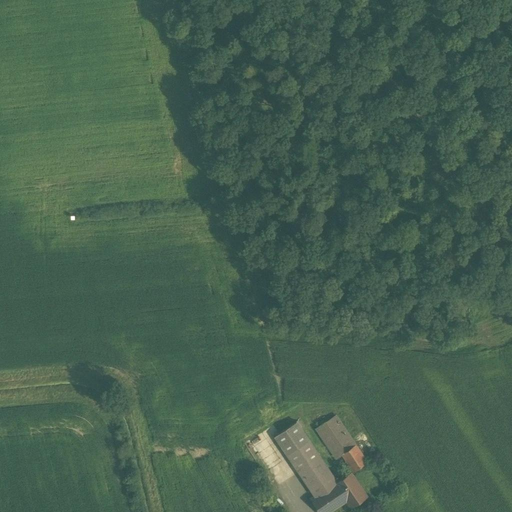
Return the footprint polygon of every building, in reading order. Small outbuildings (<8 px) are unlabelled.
[(268,402),(263,402),(259,405),(257,408),(256,413),(256,417),(259,421),(262,424),(267,425),(271,424),(275,422),(278,418),(279,414),(278,409),(276,406),(272,403),(268,402)] [(335,415),(316,428),(336,458),(342,454),(353,471),(366,462),(335,415)] [(287,454),(308,440),(296,422),(274,436),(287,455),(287,454)] [(287,454),(315,496),(336,482),(308,440),(287,454)] [(315,496),(310,499),(319,511),(329,511),(347,500),(350,506),(365,496),(350,472),(336,482),(315,496)]
